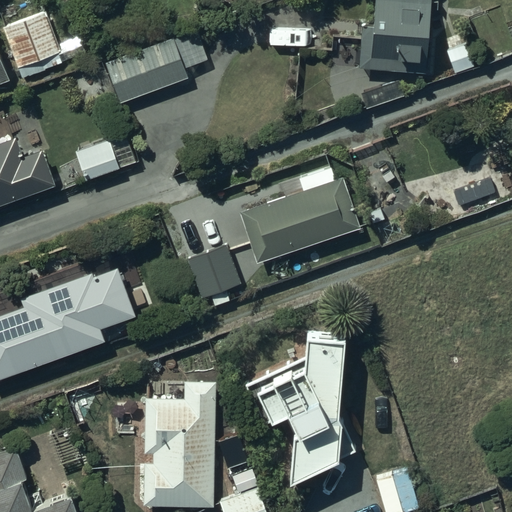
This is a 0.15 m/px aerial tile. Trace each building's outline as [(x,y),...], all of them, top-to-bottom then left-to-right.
[(358,40),(357,63),(425,66),(428,0),(373,0),(372,41),(358,40)] [(57,43),(45,8),(1,23),(16,63),(14,64),(18,78),(64,62),(62,59),(86,50),(80,34),(57,43)] [(174,34),(104,60),(119,102),(191,76),(187,66),(208,58),(200,36),(174,34)] [(474,63),(465,41),(446,48),(455,71),(474,63)] [(0,79),(9,77),(0,50),(0,79)] [(0,199),(53,181),(40,145),(21,152),(14,133),(0,138),(0,199)] [(108,133),(74,147),(85,177),(136,158),(130,143),(113,149),(108,133)] [(302,186),(239,207),(256,258),(287,250),(295,272),(370,250),(364,224),(359,225),(344,174),(334,176),(333,169),(328,165),(298,175),(302,186)] [(0,375),(86,345),(87,349),(112,340),(108,329),(102,331),(99,323),(115,318),(119,330),(138,323),(135,314),(154,307),(144,280),(128,236),(81,253),(84,259),(0,289),(0,375)] [(188,253),(202,294),(241,280),(227,240),(188,253)] [(344,332),(304,330),(302,354),(244,380),(264,419),(286,407),(297,431),(291,434),(287,477),(355,445),(343,418),(340,417),(344,332)] [(213,503),(215,378),(184,377),(184,395),(144,394),(143,450),(152,450),(152,459),(143,459),(142,502),(213,503)] [(0,511),(76,511),(69,489),(43,498),(40,489),(27,493),(22,476),(25,475),(14,442),(0,447),(0,511)] [(267,511),(258,484),(219,498),(223,511),(267,511)]
